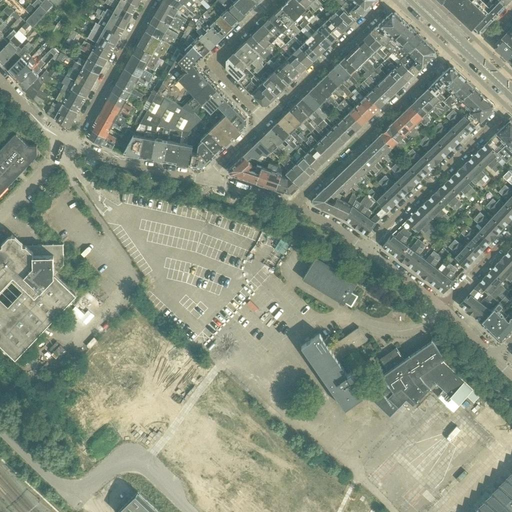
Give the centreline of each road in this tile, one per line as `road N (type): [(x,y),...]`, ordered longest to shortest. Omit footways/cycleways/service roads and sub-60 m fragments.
road 1 (residential): [(292,209),(459,44)]
road 2 (residential): [(511,104),(366,249)]
road 3 (residential): [(267,119),(390,0)]
road 4 (residential): [(275,0),(211,62),(267,119)]
road 5 (residential): [(152,0),(67,143)]
road 6 (residential): [(207,181),(67,143)]
